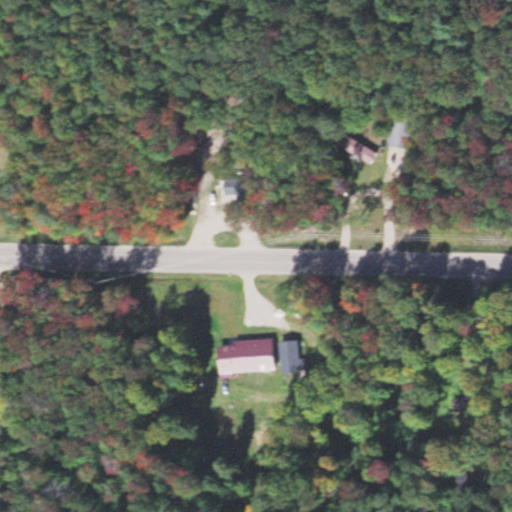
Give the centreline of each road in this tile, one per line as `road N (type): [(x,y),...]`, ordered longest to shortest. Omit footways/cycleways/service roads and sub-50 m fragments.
road 1 (tertiary): [(278,257),(0,247)]
road 2 (tertiary): [(511,264),(278,257)]
